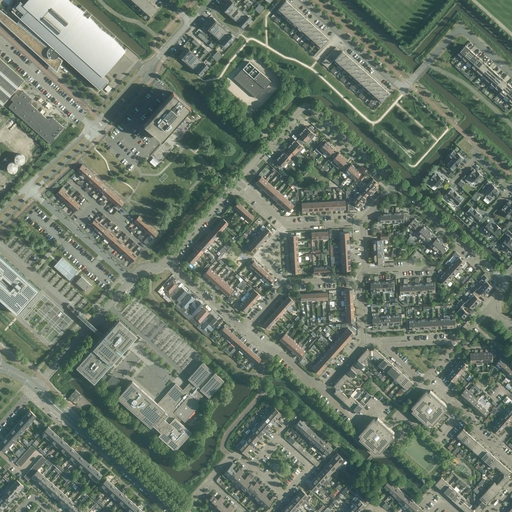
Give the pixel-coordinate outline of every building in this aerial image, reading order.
[(124,43),(82,5),(78,9),(70,3),(72,1),(71,0),(70,2),(67,0),(28,0),(24,4),(20,0),(19,1),(20,1),(19,3),(17,2),(12,8),(12,7),(12,8),(13,9),(12,10),(11,10),(20,18),(18,23),(16,22),(13,29),(48,60),(49,58),(50,58),(51,59),(52,59),(52,60),(53,60),(54,59),(55,58),(57,57),(58,56),(59,53),(65,59),(69,64),(69,62),(73,66),(77,71),(77,70),(81,73),(85,78),(85,77),(89,80),(93,85),(94,84),(100,90),(101,88),(102,89),(102,88),(107,82),(107,83),(107,82),(106,81),(107,80),(108,80),(102,74),(123,51),(125,49),(123,50),(120,47),(123,44),(124,43)] [(148,0),(143,0),(139,6),(143,10),(150,2),(148,0)] [(226,12),(234,4),(229,0),(227,0),(225,3),(226,3),(221,9),(224,12),(225,11),(226,12)] [(286,0),(278,9),(283,13),(291,5),(286,0)] [(150,2),(143,10),(147,13),(154,5),(150,2)] [(230,16),(238,8),(234,4),(226,12),(230,16)] [(158,9),(154,5),(147,13),(151,17),(158,9)] [(287,18),(295,9),(291,5),(283,13),(287,18)] [(234,19),(242,11),(238,8),(230,16),(234,19)] [(12,19),(0,9),(0,17),(9,26),(12,19)] [(292,22),(300,13),(295,9),(287,18),(292,22)] [(238,23),(246,15),(242,11),(234,19),(238,23)] [(297,26),(305,17),(300,13),(292,22),(297,26)] [(250,24),(253,21),(246,15),(238,23),(240,24),(239,25),(242,28),(247,23),(250,25),(250,24)] [(210,31),(217,22),(216,21),(217,21),(213,17),(208,23),(206,20),(202,24),(210,31)] [(301,30),(309,21),(305,17),(297,26),(301,30)] [(306,34),(314,26),(309,21),(301,30),(306,34)] [(214,34),(221,26),(217,22),(210,31),(214,34)] [(218,38),(225,30),(221,26),(214,34),(218,38)] [(311,39),(319,30),(314,26),(306,34),(311,39)] [(222,41),(229,33),(225,30),(218,38),(222,41)] [(315,43),(323,34),(319,30),(311,39),(315,43)] [(230,42),(235,37),(231,34),(230,34),(229,33),(222,41),(227,46),(231,43),(230,42)] [(328,38),(323,34),(315,43),(320,47),(313,55),(315,57),(329,41),(327,40),(328,38)] [(191,52),(184,45),(180,49),(183,51),(178,56),(182,59),(184,60),(191,52)] [(466,45),(456,56),(461,60),(463,58),(470,49),(466,45)] [(339,64),(347,55),(342,51),(341,52),(336,47),(322,63),(327,67),(334,60),(339,64)] [(470,49),(463,58),(467,62),(475,54),(470,49)] [(188,63),(195,55),(191,52),(184,60),(188,63)] [(475,54),(467,62),(472,67),(480,58),(475,54)] [(192,67),(199,59),(195,55),(188,63),(192,67)] [(344,68),(352,59),(347,55),(339,64),(344,68)] [(0,57),(0,106),(24,80),(0,57)] [(472,67),(477,71),(484,62),(480,58),(472,67)] [(196,71),(203,62),(199,59),(192,67),(196,71)] [(348,72),(356,64),(352,59),(344,68),(348,72)] [(256,98),(271,81),(249,61),(234,78),(256,98)] [(205,71),(209,67),(203,62),(196,71),(197,72),(196,72),(200,75),(204,70),(205,71)] [(484,62),(477,71),(481,75),(489,66),(484,62)] [(353,76),(361,68),(356,64),(348,72),(353,76)] [(489,66),(481,75),(486,79),(494,70),(489,66)] [(358,81),(366,72),(361,68),(353,76),(358,81)] [(494,70),(486,79),(490,83),(498,75),(498,74),(494,70)] [(362,85),(370,76),(366,72),(358,81),(362,85)] [(498,75),(490,83),(495,88),(503,79),(498,75)] [(367,89),(375,80),(370,76),(362,85),(367,89)] [(503,79),(495,88),(500,92),(508,83),(503,79)] [(372,93),(380,85),(375,80),(367,89),(372,93)] [(500,92),(505,96),(511,87),(511,86),(508,83),(500,92)] [(376,97),(384,89),(380,85),(372,93),(376,97)] [(382,102),(389,93),(384,89),(376,97),(382,102)] [(63,127),(53,117),(49,121),(28,102),(31,98),(23,91),(18,96),(16,94),(11,99),(13,102),(8,107),(50,144),(55,139),(54,138),(63,127)] [(190,108),(173,92),(143,125),(159,139),(167,131),(168,132),(190,108)] [(305,127),(301,131),(311,140),(315,136),(312,133),(313,131),(309,127),(307,129),(305,127)] [(311,140),(301,131),(297,135),(300,137),(298,139),(302,143),(304,141),(307,144),(311,140)] [(19,137),(11,146),(17,151),(25,142),(19,137)] [(304,148),(300,145),(302,143),(298,139),(296,141),(294,139),(290,143),(300,152),(304,148)] [(315,149),(321,154),(324,152),(330,145),(326,141),(324,143),(322,142),(315,149)] [(300,152),(290,143),(286,148),(288,150),(287,152),(294,159),(300,152)] [(334,149),(330,145),(324,152),(328,155),(331,157),(334,153),(332,151),(334,149)] [(449,155),(452,158),(447,164),(453,170),(456,166),(456,167),(461,162),(464,158),(457,153),(457,154),(453,150),(449,155)] [(19,168),(18,166),(26,160),(21,152),(13,157),(15,159),(6,165),(11,173),(19,168)] [(294,159),(287,152),(285,154),(283,152),(279,156),(286,163),(289,165),(294,159)] [(336,155),(334,153),(331,157),(328,160),(334,166),(342,156),(338,152),(336,155)] [(286,163),(279,156),(275,160),(277,162),(275,164),(280,168),(282,166),(283,167),(286,163)] [(346,160),(342,156),(334,166),(340,171),(347,164),(345,162),(346,160)] [(5,165),(9,160),(6,157),(1,162),(5,165)] [(153,157),(149,162),(155,166),(158,162),(153,157)] [(77,170),(81,174),(86,168),(82,164),(77,170)] [(349,166),(347,164),(340,171),(343,173),(348,173),(349,174),(355,167),(351,164),(349,166)] [(359,171),(355,167),(349,174),(355,180),(359,175),(357,173),(359,171)] [(79,176),(83,179),(84,177),(90,171),(86,168),(81,174),(79,176)] [(470,175),(465,179),(471,184),(473,181),(476,184),(483,176),(483,175),(483,174),(481,173),(480,173),(477,170),(476,171),(474,169),(469,174),(470,175)] [(84,177),(88,181),(94,174),(90,171),(84,177)] [(432,188),(434,185),(437,187),(444,180),(444,179),(444,178),(442,177),(441,177),(438,174),(437,175),(435,173),(430,178),(431,179),(426,183),(432,188)] [(88,181),(92,184),(98,178),(94,174),(88,181)] [(258,187),(265,180),(261,176),(255,183),(258,185),(257,186),(258,187)] [(92,184),(96,188),(101,181),(98,178),(92,184)] [(374,192),(378,188),(375,186),(377,183),(372,179),(366,185),(374,192)] [(265,180),(258,187),(260,189),(260,188),(263,190),(269,184),(265,180)] [(96,188),(100,191),(105,185),(101,181),(96,188)] [(485,191),(488,194),(485,197),(490,202),(494,197),(495,197),(500,192),(497,190),(498,189),(495,187),(495,185),(494,184),(492,184),(492,183),(485,191)] [(269,184),(263,190),(266,192),(265,193),(266,195),(273,187),(269,184)] [(100,191),(103,194),(109,188),(105,185),(100,191)] [(359,189),(362,192),(366,196),(368,194),(370,196),(374,192),(366,185),(365,187),(362,186),(359,189)] [(63,186),(55,194),(59,198),(65,191),(67,190),(63,186)] [(273,187),(266,195),(268,196),(268,195),(271,197),(277,191),(273,187)] [(102,196),(106,199),(107,198),(113,191),(109,188),(103,194),(102,196)] [(452,204),(454,202),(457,205),(463,199),(460,196),(455,191),(455,192),(451,189),(446,195),(449,198),(448,199),(452,204)] [(65,191),(59,198),(63,201),(69,195),(65,191)] [(107,198),(111,201),(117,195),(113,191),(107,198)] [(277,191),(271,197),(274,200),(273,201),(274,202),(281,194),(277,191)] [(480,194),(477,191),(472,197),(475,200),(480,194)] [(353,196),(355,198),(363,204),(366,200),(364,198),(365,198),(364,198),(366,196),(362,192),(360,194),(358,192),(356,192),(353,196)] [(281,194),(274,202),(276,203),(277,202),(279,205),(285,198),(281,194)] [(69,195),(63,201),(67,204),(73,198),(69,195)] [(111,201),(115,205),(120,198),(117,195),(111,201)] [(76,201),(73,198),(67,204),(71,208),(76,201)] [(113,206),(117,210),(124,202),(120,198),(115,205),(113,206)] [(285,198),(279,205),(282,207),(281,208),(282,209),(289,202),(285,198)] [(363,204),(355,198),(352,202),(351,201),(347,205),(347,210),(354,210),(353,206),(354,206),(355,205),(359,208),(363,204)] [(511,203),(509,200),(504,206),(500,210),(509,218),(511,215),(511,216),(511,215),(511,203)] [(80,205),(76,201),(71,208),(75,211),(80,205)] [(232,208),(236,212),(242,206),(237,202),(232,208)] [(289,202),(282,209),(284,210),(285,209),(287,212),(293,205),(289,202)] [(242,206),(236,212),(240,216),(246,210),(242,206)] [(472,221),(474,220),(477,223),(483,217),(479,214),(480,213),(475,209),(471,206),(466,212),(469,216),(468,217),(472,221)] [(246,210),(240,216),(244,219),(250,213),(246,210)] [(404,212),(398,212),(398,221),(398,223),(404,223),(411,215),(408,212),(404,212)] [(250,213),(244,219),(249,223),(254,217),(250,213)] [(133,221),(137,225),(143,218),(139,215),(133,221)] [(414,218),(411,215),(404,223),(408,226),(407,226),(412,230),(412,229),(414,232),(419,227),(417,225),(420,221),(418,220),(419,219),(419,218),(417,217),(416,217),(415,218),(415,217),(414,218)] [(89,225),(93,228),(99,222),(95,218),(89,225)] [(137,225),(141,228),(147,222),(143,218),(137,225)] [(228,224),(223,219),(219,223),(225,228),(228,224)] [(93,228),(97,232),(103,225),(99,222),(93,228)] [(141,228),(145,232),(151,225),(147,222),(141,228)] [(494,227),(489,222),(486,225),(486,224),(482,227),(486,231),(485,232),(490,236),(491,235),(493,237),(501,229),(496,225),(494,227)] [(225,228),(219,223),(215,227),(221,232),(225,228)] [(97,232),(101,235),(107,229),(103,225),(97,232)] [(149,235),(154,229),(151,225),(145,232),(149,235)] [(421,229),(419,227),(414,232),(417,234),(421,238),(429,229),(429,228),(427,226),(426,226),(425,227),(424,225),(421,229)] [(105,238),(112,230),(108,227),(107,229),(101,235),(105,238)] [(221,232),(215,227),(212,231),(217,236),(221,232)] [(265,227),(262,232),(267,237),(271,232),(265,227)] [(429,228),(429,229),(421,238),(425,241),(428,244),(432,239),(430,237),(433,233),(432,232),(432,231),(429,228)] [(154,229),(149,235),(153,239),(158,232),(154,229)] [(105,238),(109,242),(114,235),(116,234),(112,230),(105,238)] [(217,236),(212,231),(208,235),(214,240),(217,236)] [(267,237),(262,232),(258,236),(264,241),(267,237)] [(109,242),(112,245),(118,239),(114,235),(109,242)] [(214,240),(208,235),(205,239),(210,244),(214,240)] [(264,241),(258,236),(254,240),(260,245),(264,241)] [(382,239),(374,240),(372,240),(373,246),(384,245),(383,239),(389,239),(388,236),(382,236),(382,239)] [(511,243),(511,242),(511,241),(511,238),(509,236),(501,244),(504,247),(503,248),(508,252),(508,251),(511,254),(511,243)] [(116,249),(122,242),(123,240),(120,237),(118,239),(112,245),(116,249)] [(438,237),(435,241),(432,239),(428,244),(435,250),(442,241),(443,240),(440,238),(439,238),(439,239),(438,237)] [(210,244),(205,239),(201,243),(207,248),(210,244)] [(260,245),(254,240),(251,244),(256,249),(260,245)] [(446,245),(442,241),(435,250),(441,256),(446,251),(448,248),(446,246),(446,245)] [(116,249),(120,252),(126,246),(122,242),(116,249)] [(207,248),(201,243),(197,247),(203,252),(207,248)] [(256,249),(251,244),(247,248),(253,253),(256,249)] [(120,252),(124,255),(129,249),(126,246),(120,252)] [(203,252),(197,247),(194,251),(200,256),(203,252)] [(133,252),(129,249),(124,255),(128,259),(133,252)] [(200,256),(194,251),(190,255),(196,260),(200,256)] [(456,251),(452,255),(453,256),(451,258),(462,268),(466,263),(467,261),(464,259),(463,260),(462,259),(463,258),(456,251)] [(132,262),(137,256),(133,252),(128,259),(132,262)] [(19,312),(39,290),(0,254),(0,299),(15,313),(16,314),(18,314),(19,313),(19,312)] [(196,260),(190,255),(187,260),(192,265),(196,260)] [(77,271),(62,257),(54,266),(69,280),(77,271)] [(384,257),(373,257),(374,263),(383,263),(384,266),(394,265),(394,262),(389,262),(385,263),(384,257)] [(462,268),(451,258),(449,261),(448,260),(447,261),(449,264),(451,262),(452,263),(450,265),(458,272),(462,268)] [(249,267),(253,271),(258,265),(254,261),(249,267)] [(262,268),(258,265),(253,271),(257,274),(262,268)] [(458,272),(450,265),(447,269),(455,276),(458,272)] [(209,268),(203,274),(207,278),(213,272),(209,268)] [(266,272),(262,268),(257,274),(261,278),(266,272)] [(455,276),(447,269),(443,273),(451,280),(455,276)] [(213,272),(207,278),(211,282),(217,275),(213,272)] [(270,276),(266,272),(261,278),(265,281),(270,276)] [(491,277),(485,272),(481,276),(483,278),(479,282),(481,284),(490,292),(494,287),(487,281),(491,277)] [(451,280),(443,273),(439,278),(446,284),(447,284),(451,280)] [(217,275),(211,282),(215,285),(221,279),(217,275)] [(92,286),(81,276),(76,282),(86,292),(92,286)] [(274,279),(270,276),(265,281),(269,285),(274,279)] [(221,279),(215,285),(219,289),(225,282),(221,279)] [(168,285),(164,289),(166,292),(167,290),(170,293),(177,285),(172,280),(169,283),(168,282),(166,284),(168,285)] [(225,282),(219,289),(223,292),(229,286),(225,282)] [(474,285),(472,288),(476,292),(478,290),(486,296),(490,292),(481,284),(478,289),(474,285)] [(229,286),(223,292),(227,296),(233,290),(229,286)] [(181,288),(173,297),(178,301),(186,292),(181,288)] [(474,294),(476,292),(472,288),(469,290),(471,291),(467,296),(469,298),(478,305),(482,301),(474,294)] [(260,295),(253,290),(249,294),(256,300),(260,295)] [(256,300),(249,294),(246,298),(252,304),(256,300)] [(189,295),(181,304),(185,308),(194,299),(189,295)] [(234,304),(235,302),(229,296),(227,299),(229,302),(232,305),(233,303),(234,304)] [(288,296),(284,300),(290,305),(294,301),(288,296)] [(252,304),(246,298),(242,302),(249,308),(252,304)] [(462,299),(460,301),(464,305),(466,303),(474,309),(478,305),(469,298),(465,302),(462,299)] [(290,305),(284,300),(281,304),(286,309),(290,305)] [(199,301),(189,312),(193,315),(202,305),(199,301)] [(464,305),(460,301),(457,303),(461,307),(457,311),(466,319),(470,314),(462,307),(464,305)] [(249,308),(242,302),(239,306),(245,312),(249,308)] [(286,309),(281,304),(277,308),(283,313),(286,309)] [(203,307),(194,317),(200,323),(209,312),(203,307)] [(283,313),(277,308),(274,312),(279,317),(283,313)] [(279,317),(274,312),(270,316),(276,321),(279,317)] [(206,322),(211,326),(218,319),(212,314),(206,322)] [(276,321),(270,316),(266,320),(272,325),(276,321)] [(104,335),(76,367),(78,369),(92,381),(94,383),(100,376),(106,381),(105,382),(112,388),(117,382),(125,389),(126,388),(119,381),(120,380),(113,374),(109,378),(103,373),(122,351),(137,335),(133,332),(129,328),(126,326),(118,319),(104,335)] [(415,319),(409,320),(407,320),(407,327),(410,327),(410,331),(416,330),(415,319)] [(272,325),(266,320),(263,325),(268,330),(272,325)] [(223,335),(228,330),(225,327),(224,326),(219,332),(223,335)] [(347,327),(344,332),(350,338),(354,333),(347,327)] [(228,330),(223,335),(227,339),(232,333),(231,332),(228,330)] [(350,338),(344,332),(340,336),(347,342),(350,338)] [(232,333),(227,339),(231,343),(236,337),(233,334),(232,333)] [(285,333),(279,339),(283,343),(289,337),(285,333)] [(347,342),(340,336),(337,340),(343,346),(347,342)] [(236,337),(231,343),(235,346),(240,340),(239,340),(236,337)] [(289,337),(283,343),(287,347),(293,340),(289,337)] [(240,340),(235,346),(239,350),(244,344),(241,341),(240,340)] [(293,340),(287,347),(291,350),(297,344),(293,340)] [(343,346),(337,340),(333,344),(340,350),(343,346)] [(244,344),(239,350),(243,353),(248,348),(247,347),(244,344)] [(297,344),(291,350),(295,354),(301,347),(297,344)] [(340,350),(333,344),(329,348),(336,354),(340,350)] [(301,347),(295,354),(300,358),(305,351),(301,347)] [(248,348),(243,353),(247,357),(252,351),(249,348),(248,348)] [(336,354),(329,348),(326,352),(332,358),(336,354)] [(375,348),(374,348),(372,350),(373,360),(374,359),(377,360),(380,364),(385,358),(375,348)] [(491,352),(488,352),(487,352),(487,361),(493,361),(492,352),(497,351),(497,348),(491,348),(491,352)] [(368,349),(367,349),(358,359),(364,364),(367,361),(365,360),(368,357),(370,360),(370,353),(371,353),(371,350),(370,350),(368,349)] [(255,354),(252,351),(247,357),(251,361),(256,355),(255,354)] [(332,358),(326,352),(322,356),(329,362),(332,358)] [(257,356),(256,355),(251,361),(255,364),(260,359),(257,356)] [(498,358),(499,360),(496,364),(494,366),(498,370),(506,360),(507,361),(509,359),(508,357),(505,360),(502,357),(500,355),(498,358)] [(329,362),(322,356),(319,360),(325,366),(329,362)] [(462,358),(459,356),(458,358),(460,360),(458,362),(457,363),(464,369),(468,365),(461,359),(462,358)] [(385,358),(380,364),(379,365),(383,368),(390,360),(388,359),(387,360),(385,358)] [(364,364),(358,359),(356,361),(355,361),(354,362),(362,370),(365,366),(364,364)] [(325,366),(319,360),(315,364),(322,370),(325,366)] [(390,360),(383,368),(387,372),(393,365),(391,362),(392,361),(390,360)] [(457,363),(458,362),(456,360),(454,362),(457,364),(454,366),(454,367),(461,373),(464,369),(457,363)] [(506,360),(498,370),(500,368),(504,371),(510,364),(511,365),(511,363),(511,361),(509,363),(507,361),(506,360)] [(125,389),(117,397),(150,427),(152,425),(161,433),(158,436),(175,450),(191,432),(182,424),(185,421),(185,422),(200,405),(197,402),(204,394),(209,398),(224,381),(203,362),(188,379),(191,381),(183,390),(175,383),(158,403),(132,381),(125,389)] [(362,370),(354,362),(352,364),(353,365),(351,367),(358,374),(362,370)] [(322,370),(315,364),(311,368),(318,374),(322,370)] [(454,367),(454,366),(452,364),(451,366),(453,368),(451,370),(450,371),(457,377),(461,373),(454,367)] [(510,364),(504,371),(502,373),(506,377),(506,376),(511,370),(511,365),(510,364)] [(393,365),(387,372),(391,376),(398,368),(397,366),(396,367),(393,365)] [(358,374),(351,367),(349,370),(348,369),(346,371),(354,378),(358,374)] [(398,368),(391,376),(395,379),(401,372),(399,370),(400,369),(398,368)] [(450,371),(451,370),(449,368),(447,370),(449,372),(447,375),(454,382),(457,377),(450,371)] [(354,378),(346,371),(345,372),(346,373),(344,376),(349,381),(351,382),(354,378)] [(401,372),(395,379),(399,383),(406,375),(405,373),(404,374),(401,372)] [(406,375),(399,383),(403,386),(409,379),(407,377),(408,376),(406,375)] [(334,393),(345,402),(350,396),(347,394),(346,395),(344,393),(345,391),(345,387),(343,385),(345,383),(346,384),(349,381),(344,376),(334,386),(336,387),(336,391),(334,393)] [(409,379),(403,386),(407,390),(415,382),(413,380),(412,381),(409,379)] [(459,395),(464,399),(472,390),(470,388),(469,390),(468,390),(467,391),(465,389),(459,395)] [(472,390),(464,399),(468,403),(474,395),(472,393),(474,391),(472,390),(472,389),(472,390)] [(75,390),(68,397),(73,402),(80,394),(75,390)] [(447,405),(436,395),(431,390),(429,392),(428,392),(427,390),(412,407),(413,408),(413,409),(412,411),(419,417),(418,418),(421,420),(422,419),(428,426),(430,424),(431,424),(432,425),(447,409),(446,408),(446,407),(447,405)] [(351,395),(350,396),(345,402),(347,404),(347,405),(348,407),(356,399),(351,395)] [(474,395),(468,403),(472,406),(480,397),(478,396),(477,398),(474,395)] [(480,397),(472,406),(476,410),(482,403),(481,404),(477,401),(478,400),(480,401),(482,399),(480,397)] [(356,399),(348,407),(350,409),(351,408),(353,410),(360,403),(356,399)] [(360,403),(353,410),(355,412),(355,413),(357,414),(366,404),(362,400),(360,403)] [(482,403),(476,410),(480,414),(490,403),(488,401),(484,405),(482,403)] [(490,403),(480,414),(484,417),(489,411),(487,409),(491,404),(490,403)] [(274,407),(271,412),(277,418),(279,415),(283,418),(284,416),(274,407)] [(29,410),(25,414),(32,420),(36,416),(29,410)] [(271,412),(268,410),(265,414),(267,416),(277,425),(279,423),(275,420),(277,418),(271,412)] [(511,418),(511,416),(507,412),(505,410),(501,414),(502,415),(509,421),(511,418)] [(32,420),(25,414),(21,419),(28,425),(32,420)] [(509,421),(502,415),(498,418),(500,420),(506,425),(509,421)] [(267,416),(263,420),(270,426),(272,424),(276,427),(277,425),(267,416)] [(374,418),(369,423),(359,435),(359,438),(367,444),(366,445),(368,448),(369,447),(376,453),(380,453),(386,446),(387,447),(389,444),(388,443),(395,436),(393,435),(393,434),(394,432),(378,418),(377,419),(376,419),(374,418)] [(28,425),(21,419),(17,423),(24,429),(28,425)] [(300,419),(294,426),(293,425),(291,428),(296,432),(304,423),(300,419)] [(263,420),(260,424),(270,433),(271,431),(268,428),(270,426),(263,420)] [(506,425),(500,420),(496,424),(502,429),(506,425)] [(260,424),(258,422),(254,426),(256,428),(263,434),(265,432),(268,435),(270,433),(260,424)] [(502,429),(496,424),(494,422),(491,426),(498,433),(502,429)] [(24,429),(17,423),(13,428),(20,434),(24,429)] [(302,433),(308,427),(304,423),(296,432),(300,436),(302,433)] [(52,430),(48,426),(42,433),(46,437),(52,430)] [(308,427),(302,433),(306,437),(312,430),(308,427)] [(20,434),(13,428),(9,432),(16,438),(20,434)] [(256,428),(253,432),(263,441),(264,439),(261,436),(263,434),(256,428)] [(464,428),(457,436),(461,439),(467,432),(465,430),(466,429),(464,428)] [(57,434),(52,430),(46,437),(51,441),(57,434)] [(253,432),(250,430),(247,434),(256,442),(258,440),(261,443),(263,441),(253,432)] [(312,430),(306,437),(310,441),(316,434),(312,430)] [(16,438),(9,432),(5,437),(12,443),(16,438)] [(467,432),(461,439),(465,443),(472,435),(471,433),(470,434),(467,432)] [(61,438),(57,434),(51,441),(55,445),(61,438)] [(256,442),(247,434),(243,438),(255,449),(257,447),(254,444),(256,442)] [(316,434),(310,441),(312,443),(310,445),(312,447),(320,438),(316,434)] [(472,435),(465,443),(469,447),(475,440),(473,437),(474,436),(472,435)] [(321,436),(320,438),(312,447),(313,448),(316,450),(324,441),(322,440),(324,438),(321,436)] [(12,443),(5,437),(1,441),(8,447),(12,443)] [(66,442),(61,438),(55,445),(60,449),(66,442)] [(255,449),(243,438),(240,442),(249,450),(251,448),(254,451),(255,449)] [(475,440),(469,447),(473,450),(480,442),(479,441),(478,442),(475,440)] [(324,441),(316,450),(318,452),(319,452),(320,453),(329,443),(328,441),(327,442),(326,443),(324,441)] [(70,446),(66,442),(60,449),(64,453),(70,446)] [(236,446),(240,450),(239,451),(241,453),(242,452),(248,457),(250,455),(246,452),(249,450),(240,442),(239,442),(236,446)] [(480,442),(473,450),(477,454),(484,447),(481,445),(482,444),(480,442)] [(329,443),(320,453),(321,454),(321,455),(324,457),(325,457),(332,449),(330,446),(331,445),(329,443)] [(75,450),(70,446),(64,453),(69,457),(75,450)] [(484,447),(477,454),(481,457),(488,449),(487,448),(486,449),(484,447)] [(488,449),(481,457),(485,461),(492,454),(489,452),(490,451),(488,449)] [(79,454),(75,450),(69,457),(73,461),(79,454)] [(343,463),(346,461),(337,453),(333,457),(343,466),(344,467),(346,465),(343,463)] [(83,458),(79,454),(73,461),(78,465),(83,458)] [(492,454),(485,461),(489,465),(497,457),(495,455),(494,456),(492,454)] [(343,466),(333,457),(330,461),(336,467),(338,469),(340,466),(342,468),(343,466)] [(497,457),(489,465),(494,469),(495,467),(500,461),(497,459),(498,458),(497,457)] [(88,462),(83,458),(78,465),(82,469),(88,462)] [(336,467),(330,461),(328,463),(326,462),(324,464),(336,474),(338,472),(334,469),(336,467)] [(510,471),(500,461),(495,467),(499,471),(500,470),(501,471),(499,473),(500,477),(498,479),(498,480),(496,483),(495,483),(501,488),(511,478),(509,476),(509,473),(510,471)] [(92,466),(88,462),(82,469),(86,473),(92,466)] [(224,473),(228,477),(234,470),(232,468),(235,465),(233,463),(224,473)] [(336,474),(324,464),(323,466),(324,467),(322,469),(329,475),(331,473),(335,476),(336,474)] [(97,470),(92,466),(86,473),(91,477),(97,470)] [(234,470),(228,477),(232,480),(241,470),(239,469),(236,472),(234,470)] [(329,475),(322,469),(319,473),(329,482),(330,480),(327,477),(329,475)] [(32,476),(31,476),(36,481),(42,474),(37,470),(35,472),(33,474),(32,476)] [(101,474),(97,470),(91,477),(95,481),(101,474)] [(241,470),(232,480),(236,484),(242,477),(240,475),(243,472),(241,470)] [(329,482),(319,473),(315,477),(322,483),(324,485),(326,483),(328,485),(330,483),(329,482)] [(42,474),(36,481),(40,485),(46,478),(42,474)] [(242,477),(236,484),(240,487),(249,477),(247,476),(244,479),(242,477)] [(249,477),(240,487),(244,491),(245,490),(250,484),(248,482),(251,479),(249,477)] [(320,486),(322,483),(315,477),(312,481),(322,490),(323,488),(321,486),(320,486)] [(437,487),(439,489),(446,481),(442,477),(435,484),(438,486),(437,487)] [(46,478),(40,485),(45,489),(51,482),(46,478)] [(100,485),(104,489),(110,482),(106,478),(100,485)] [(16,479),(12,484),(19,490),(23,485),(16,479)] [(389,480),(383,486),(387,490),(393,483),(389,480)] [(322,490),(312,481),(308,485),(315,491),(317,489),(318,490),(320,492),(322,490),(322,491),(322,490)] [(446,481),(439,489),(440,490),(441,489),(443,491),(450,484),(446,481)] [(45,489),(49,493),(55,486),(51,482),(45,489)] [(115,486),(110,482),(104,489),(109,493),(115,486)] [(251,483),(250,484),(245,490),(249,494),(258,484),(256,482),(253,485),(251,483)] [(494,482),(491,486),(499,493),(500,491),(499,491),(501,488),(495,483),(496,483),(494,482)] [(393,483),(387,490),(391,494),(397,487),(393,483)] [(12,484),(8,489),(15,495),(19,490),(12,484)] [(258,484),(249,494),(253,497),(259,490),(257,488),(260,485),(258,484)] [(450,484),(443,491),(446,494),(445,495),(447,496),(454,488),(450,484)] [(55,486),(49,493),(54,497),(60,490),(59,489),(55,486)] [(119,490),(115,486),(109,493),(113,497),(119,490)] [(499,493),(491,486),(487,490),(494,496),(496,494),(497,495),(499,493)] [(397,487),(391,494),(389,496),(393,499),(395,497),(401,491),(397,487)] [(454,488),(447,496),(448,498),(449,497),(452,499),(458,492),(454,488)] [(8,489),(4,493),(11,499),(15,495),(8,489)] [(259,490),(253,497),(257,501),(266,491),(264,489),(261,492),(259,490)] [(301,489),(298,494),(308,503),(309,501),(308,500),(310,497),(308,495),(301,489)] [(60,490),(54,497),(58,501),(64,494),(61,491),(60,490)] [(124,494),(119,490),(113,497),(118,501),(124,494)] [(494,496),(487,490),(483,494),(491,501),(493,500),(492,499),(494,496)] [(266,491),(257,501),(261,504),(267,498),(265,496),(268,492),(266,491)] [(401,491),(395,497),(399,501),(405,494),(401,491)] [(3,492),(0,494),(0,497),(7,503),(11,499),(4,493),(3,492)] [(458,492),(452,499),(454,501),(453,502),(455,503),(462,495),(458,492)] [(64,494),(58,501),(63,505),(69,498),(64,494)] [(128,498),(124,494),(118,501),(122,505),(128,498)] [(308,503),(298,494),(294,498),(301,503),(301,504),(303,505),(305,503),(306,504),(308,503)] [(366,502),(357,494),(351,500),(361,509),(365,505),(364,505),(366,502)] [(405,494),(399,501),(403,504),(409,498),(405,494)] [(479,498),(481,500),(481,499),(487,505),(489,502),(490,503),(491,501),(483,494),(479,498)] [(218,500),(213,495),(206,502),(209,505),(209,504),(214,508),(213,508),(213,509),(223,498),(221,496),(218,500)] [(462,495),(455,503),(457,505),(457,504),(460,506),(466,499),(462,495)] [(267,498),(261,504),(265,508),(274,498),(272,496),(270,500),(267,498)] [(69,498),(63,505),(67,509),(73,502),(69,498)] [(133,502),(128,498),(122,505),(127,509),(133,502)] [(223,498),(213,509),(217,511),(218,511),(224,505),(222,503),(225,500),(223,498)] [(301,503),(294,498),(290,502),(297,507),(301,504),(301,503)] [(408,508),(414,501),(409,498),(403,504),(404,505),(408,508)] [(466,499),(460,506),(466,511),(472,511),(472,504),(471,505),(469,507),(467,505),(468,503),(465,501),(466,499)] [(481,499),(481,500),(478,503),(479,504),(477,506),(475,504),(474,504),(475,510),(474,510),(473,511),(480,511),(487,505),(481,499)] [(356,511),(359,511),(361,509),(351,500),(350,502),(353,505),(351,507),(356,511)] [(414,501),(408,508),(412,511),(418,505),(414,501)] [(73,502),(67,509),(71,511),(72,511),(78,506),(73,502)] [(132,511),(137,507),(133,502),(127,509),(129,511),(132,511)] [(297,507),(290,502),(287,506),(293,511),(296,511),(299,510),(297,508),(297,507)]
